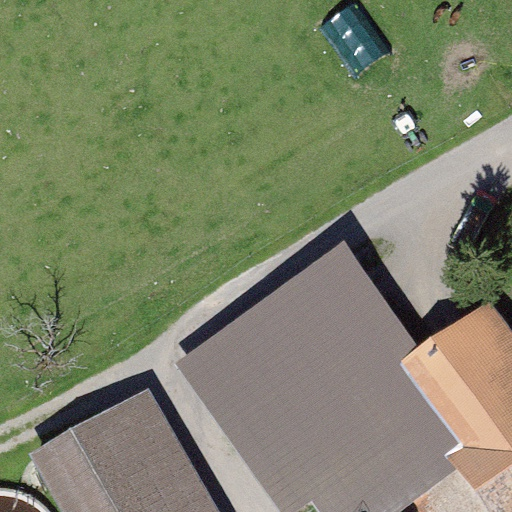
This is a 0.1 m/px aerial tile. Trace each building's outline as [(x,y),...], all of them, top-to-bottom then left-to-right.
[(342,245),(175,367),(275,511),(303,511),(311,507),(314,511),(402,511),(454,474),(447,462),(459,453),(399,367),(418,352),(342,245)] [(418,352),(399,367),(459,453),(447,462),(454,474),(480,511),(511,511),(511,336),(489,305),(418,352)] [(221,511),(151,393),(34,459),(64,511),(221,511)] [(480,511),(454,474),(402,511),(480,511)] [(0,511),(48,511),(46,509),(26,497),(4,492),(0,492),(0,511)]
